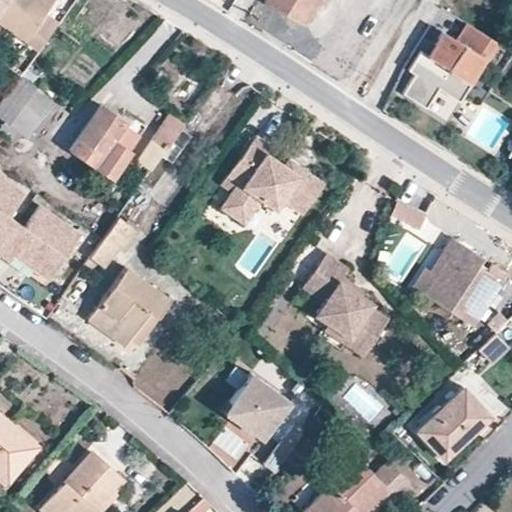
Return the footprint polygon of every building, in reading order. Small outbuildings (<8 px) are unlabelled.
[(45,0),(3,0),(0,5),(0,22),(39,50),(57,23),(45,13),(51,4),(45,0)] [(263,0),(263,1),(303,24),(315,0),(263,0)] [(496,42),(467,23),(456,40),(441,31),(427,54),(419,49),(407,69),(413,73),(401,92),(425,107),(437,87),(459,101),(470,82),(467,81),(483,56),(486,58),(496,42)] [(20,76),(0,103),(0,119),(3,122),(21,136),(26,139),(54,102),(20,76)] [(130,124),(100,104),(68,149),(112,179),(130,151),(128,148),(145,125),(134,118),(130,124)] [(150,170),(183,123),(169,114),(136,161),(150,170)] [(21,136),(3,122),(0,126),(0,133),(14,144),(21,136)] [(297,171),(284,162),(266,150),(271,143),(255,133),(228,171),(238,178),(230,191),(252,207),(260,195),(276,206),(281,198),(301,212),(323,180),(302,164),(297,171)] [(288,156),(284,162),(297,171),(302,164),(288,156)] [(0,240),(14,222),(6,216),(22,194),(0,178),(0,240)] [(252,207),(230,191),(223,201),(245,217),(252,207)] [(386,213),(413,229),(424,211),(396,195),(386,213)] [(22,228),(14,222),(0,240),(0,255),(6,260),(8,256),(14,248),(32,262),(27,269),(45,281),(78,236),(37,207),(22,228)] [(117,216),(89,257),(103,267),(117,248),(122,251),(136,229),(117,216)] [(445,276),(436,271),(424,291),(472,321),(502,275),(485,264),(478,260),(481,256),(450,236),(442,250),(447,254),(456,259),(445,276)] [(8,256),(27,269),(32,262),(14,248),(8,256)] [(373,304),(360,295),(341,282),(344,277),(350,268),(326,253),(302,286),(323,301),(336,310),(327,323),(345,336),(341,342),(361,357),(386,321),(369,310),(373,304)] [(456,259),(447,254),(436,271),(445,276),(456,259)] [(505,270),(488,260),(485,264),(502,275),(505,270)] [(411,282),(424,291),(436,271),(424,262),(411,282)] [(124,267),(87,318),(123,344),(128,338),(137,345),(159,317),(156,315),(168,298),(124,267)] [(341,282),(360,295),(363,290),(344,277),(341,282)] [(313,314),(327,323),(336,310),(323,301),(313,314)] [(322,329),(341,342),(345,336),(327,323),(322,329)] [(493,332),(477,348),(490,362),(507,345),(493,332)] [(265,432),(277,415),(287,402),(248,374),(226,404),(229,419),(250,435),(265,432)] [(466,427),(470,431),(488,414),(461,386),(414,428),(437,453),(466,427)] [(229,419),(226,404),(220,413),(229,419)] [(0,414),(0,475),(7,481),(38,445),(0,414)] [(265,432),(277,441),(289,424),(277,415),(265,432)] [(262,462),(274,471),(301,433),(289,424),(277,441),(262,462)] [(442,458),(470,431),(466,427),(437,453),(442,458)] [(265,432),(250,435),(259,441),(265,432)] [(45,511),(96,511),(97,511),(95,508),(113,489),(121,479),(89,450),(40,507),(45,511)] [(326,483),(300,509),(303,511),(364,511),(389,489),(394,494),(408,481),(386,459),(371,473),(349,450),(322,476),(326,483)] [(95,508),(97,511),(115,491),(113,489),(95,508)]
